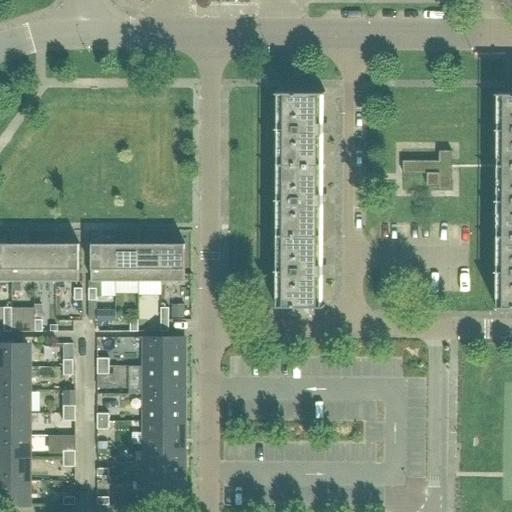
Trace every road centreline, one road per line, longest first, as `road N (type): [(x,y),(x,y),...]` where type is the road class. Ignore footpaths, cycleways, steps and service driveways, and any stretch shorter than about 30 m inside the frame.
road 1 (residential): [(211,327),(211,31)]
road 2 (residential): [(348,328),(350,34)]
road 3 (residential): [(210,511),(211,327)]
road 4 (residential): [(433,511),(436,329)]
road 5 (unclassified): [(211,31),(350,34)]
road 6 (residential): [(211,327),(348,328)]
road 7 (unclassified): [(350,34),(476,33)]
road 8 (unclassified): [(85,31),(211,31)]
